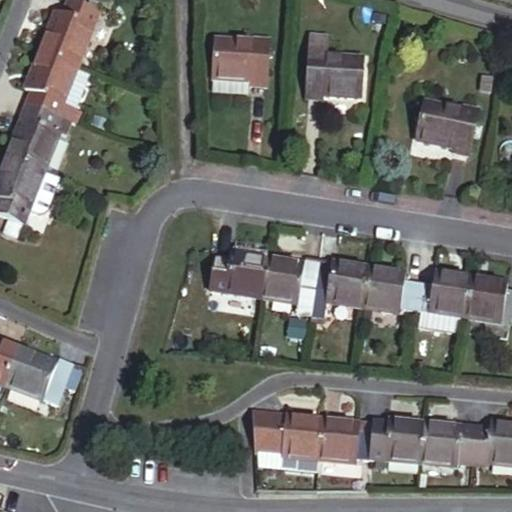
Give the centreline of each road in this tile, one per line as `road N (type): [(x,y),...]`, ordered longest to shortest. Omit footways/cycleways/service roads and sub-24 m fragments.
road 1 (residential): [(108,354),(149,216),(173,196),(201,193),(511,242)]
road 2 (residential): [(511,402),(294,383),(229,421),(87,434)]
road 3 (residential): [(383,511),(240,510)]
